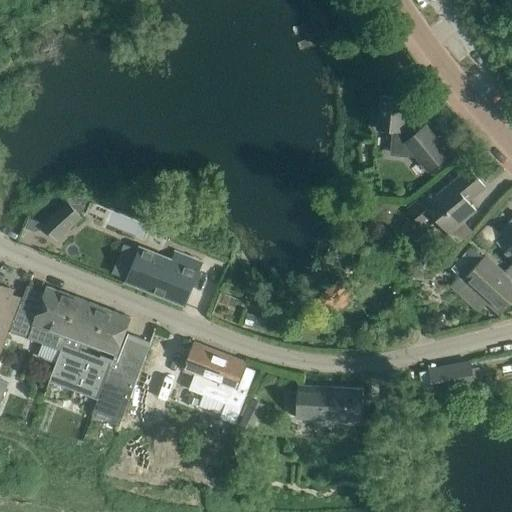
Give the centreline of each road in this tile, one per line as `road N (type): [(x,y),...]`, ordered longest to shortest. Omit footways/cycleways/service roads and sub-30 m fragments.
road 1 (unclassified): [(511,330),(403,358),(293,361),(249,352),(0,246)]
road 2 (residential): [(511,151),(398,0)]
